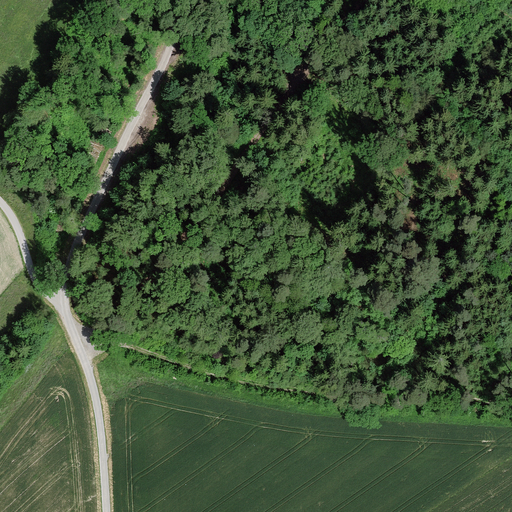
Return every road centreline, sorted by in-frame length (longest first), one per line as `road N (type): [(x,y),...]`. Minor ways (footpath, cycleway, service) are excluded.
road 1 (track): [(511,404),(295,396),(120,347),(78,345),(105,328),(371,0)]
road 2 (unclassified): [(182,0),(63,290),(99,415),(105,511)]
road 3 (track): [(64,308),(33,276),(0,201)]
